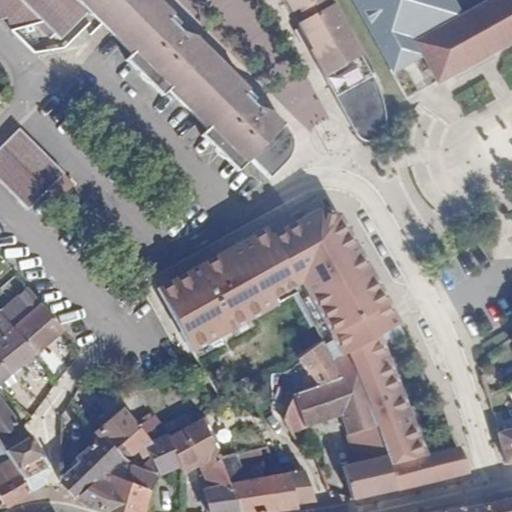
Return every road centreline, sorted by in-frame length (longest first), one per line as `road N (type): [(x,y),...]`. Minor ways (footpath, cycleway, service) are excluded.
road 1 (residential): [(492,488),(449,334),(384,207),(306,170),(256,212),(232,214),(72,65),(35,79)]
road 2 (unknown): [(498,278),(431,154),(511,111)]
